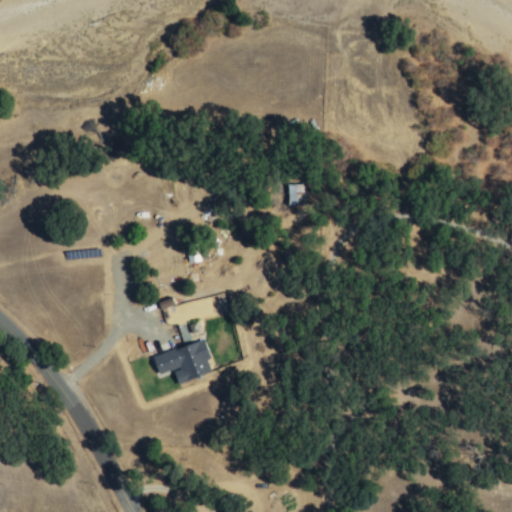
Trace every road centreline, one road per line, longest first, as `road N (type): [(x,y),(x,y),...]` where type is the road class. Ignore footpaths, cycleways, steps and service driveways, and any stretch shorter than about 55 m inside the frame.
road 1 (residential): [(134,511),(59,387),(0,321)]
road 2 (residential): [(327,511),(322,284)]
